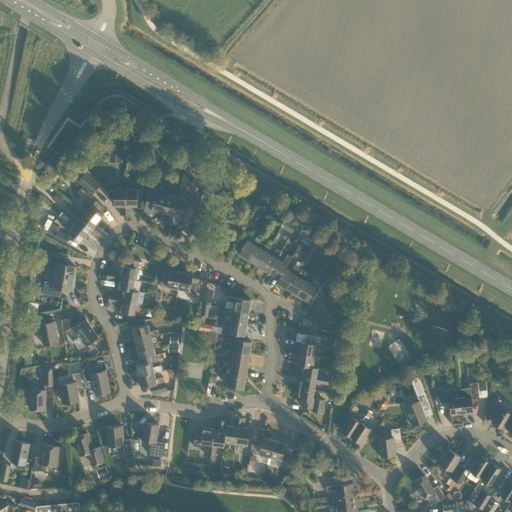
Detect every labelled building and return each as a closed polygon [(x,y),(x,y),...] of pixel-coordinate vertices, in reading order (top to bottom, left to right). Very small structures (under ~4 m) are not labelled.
[(122,149),(110,149),(110,161),(122,161),(122,149)] [(166,157),(160,155),(157,164),(163,165),(166,157)] [(46,171),(54,178),(59,171),(51,164),(46,171)] [(78,180),(92,193),(100,185),(86,171),(78,180)] [(126,214),(126,188),(126,183),(109,182),(109,197),(114,198),(114,205),(121,205),(121,214),(126,214)] [(163,211),(167,195),(155,192),(156,188),(149,186),(144,210),(156,213),(157,210),(163,211)] [(142,199),(143,188),(126,188),(126,214),(131,214),(131,205),(138,205),(138,199),(142,199)] [(52,197),(57,202),(63,196),(57,191),(52,197)] [(172,223),(178,198),(167,195),(163,211),(169,212),(167,221),(172,223)] [(194,211),(197,199),(189,197),(189,200),(178,198),(172,223),(177,224),(179,215),(185,217),(187,209),(194,211)] [(83,213),(96,223),(103,214),(91,204),(85,199),(81,203),(88,208),(83,213)] [(70,202),(66,206),(74,212),(77,208),(70,202)] [(251,216),(260,222),(266,211),(257,206),(251,216)] [(96,223),(83,213),(77,208),(74,212),(80,217),(76,222),(88,232),(96,223)] [(88,232),(76,222),(70,217),(66,221),(73,226),(68,231),(80,242),(88,232)] [(291,233),(295,226),(287,221),(283,228),(291,233)] [(47,232),(54,236),(58,229),(59,227),(52,223),(47,232)] [(292,236),(300,240),(306,231),(298,226),(292,236)] [(54,236),(65,243),(69,236),(58,229),(54,236)] [(305,235),(313,239),(316,234),(308,230),(305,235)] [(257,245),(261,238),(257,236),(253,243),(247,239),(239,253),(249,259),(257,245)] [(320,239),(314,249),(320,253),(326,243),(320,239)] [(267,251),(271,244),(267,242),(263,249),(257,245),(249,259),(259,265),(267,251)] [(277,257),(282,250),(277,248),(273,255),(267,251),(259,265),(269,271),(277,257)] [(324,254),(329,257),(332,252),(327,249),(324,254)] [(74,278),(76,266),(66,264),(67,256),(52,254),(50,267),(55,268),(54,274),(74,278)] [(288,263),(292,256),(287,254),(283,261),(277,257),(269,271),(279,277),(280,277),(285,268),(288,264),(288,263)] [(138,279),(142,261),(130,258),(128,265),(121,264),(119,276),(135,278),(135,279),(138,279)] [(160,283),(160,285),(167,286),(179,288),(182,271),(176,270),(176,267),(164,264),(162,276),(161,277),(160,283)] [(287,288),(295,274),(299,267),(295,264),(291,271),(285,268),(280,277),(279,277),(277,281),(287,288)] [(196,297),(199,284),(201,271),(188,269),(188,272),(182,271),(179,288),(190,290),(190,292),(192,296),(196,297)] [(305,280),(310,273),(305,270),(301,277),(295,274),(287,288),(297,294),(305,280)] [(72,290),(74,278),(54,274),(53,282),(45,280),(43,293),(60,296),(62,288),(72,290)] [(133,289),(135,279),(135,278),(119,276),(117,287),(123,288),(133,290),(133,289)] [(316,286),(320,279),(315,276),(311,283),(305,280),(297,294),(308,300),(316,286)] [(139,290),(133,289),(133,290),(123,288),(121,299),(136,302),(139,290)] [(233,308),(249,311),(251,299),(235,296),(231,296),(227,295),(226,300),(234,301),(233,308)] [(134,313),(136,302),(121,299),(119,311),(134,313)] [(40,311),(40,301),(30,301),(30,310),(40,311)] [(210,304),(203,303),(201,314),(208,316),(210,304)] [(216,310),(224,312),(226,312),(225,319),(231,320),(247,323),(249,311),(233,308),(217,305),(216,310)] [(45,322),(44,315),(32,317),(34,327),(41,326),(44,344),(59,341),(55,320),(45,322)] [(68,318),(61,319),(63,332),(65,330),(73,325),(68,318)] [(231,320),(225,319),(223,318),(222,323),(230,325),(229,332),(245,335),(247,323),(231,320)] [(80,336),(74,340),(79,348),(85,344),(86,345),(98,336),(86,319),(74,327),(80,336)] [(200,323),(199,329),(211,331),(212,325),(200,323)] [(136,339),(151,336),(157,334),(159,334),(159,333),(158,329),(150,331),(149,324),(133,327),(136,339)] [(320,342),(320,336),(297,332),(296,340),(300,340),(299,347),(291,345),(290,351),(315,355),(317,343),(311,342),(311,340),(320,342)] [(336,339),(335,344),(344,345),(344,340),(345,333),(337,332),(336,339)] [(136,339),(138,351),(154,347),(162,345),(161,340),(158,341),(157,334),(151,336),(136,339)] [(234,350),(250,353),(252,341),(236,338),(228,337),(227,342),(235,343),(234,350)] [(168,351),(179,352),(179,343),(168,343),(168,351)] [(152,360),(156,359),(164,357),(163,352),(155,354),(154,347),(138,351),(141,362),(152,360)] [(250,353),(234,350),(226,349),(225,354),(233,355),(232,362),(248,364),(250,353)] [(460,351),(460,359),(473,358),(472,350),(460,351)] [(36,361),(35,351),(27,352),(27,362),(36,361)] [(313,366),(315,355),(290,351),(289,356),(297,357),(296,364),(302,365),(302,364),(313,366)] [(114,368),(111,353),(103,355),(107,370),(114,368)] [(153,366),(152,360),(141,362),(136,363),(139,375),(154,371),(162,370),(161,365),(153,366)] [(248,364),(232,362),(224,360),(224,361),(223,365),(231,367),(230,373),(246,376),(248,364)] [(318,367),(313,366),(302,364),(302,365),(300,376),(319,379),(320,375),(317,375),(318,367)] [(100,371),(99,365),(82,369),(84,380),(92,378),(96,394),(111,390),(106,369),(100,371)] [(469,378),(481,377),(480,367),(468,368),(469,378)] [(156,378),(154,371),(139,375),(141,387),(157,383),(165,381),(164,376),(156,378)] [(60,384),(64,403),(78,400),(76,386),(82,385),(80,372),(73,373),(74,381),(60,384)] [(246,376),(230,373),(222,372),(221,377),(229,378),(228,385),(244,388),(246,376)] [(413,425),(427,420),(422,407),(430,405),(418,372),(410,375),(419,400),(405,405),(413,425)] [(319,382),(319,379),(300,376),(299,387),(314,389),(316,381),(319,382)] [(465,388),(460,388),(460,395),(462,413),(473,412),(471,398),(479,397),(478,381),(469,382),(470,387),(465,388)] [(167,390),(165,382),(151,385),(153,394),(167,390)] [(313,397),(314,389),(299,387),(297,398),(303,399),(302,406),(314,408),(313,411),(322,413),(325,399),(313,397)] [(443,402),(442,390),(442,388),(435,389),(435,392),(436,392),(438,402),(443,402)] [(453,389),(442,390),(443,402),(449,401),(451,414),(462,413),(460,395),(460,388),(453,389)] [(45,409),(46,389),(30,389),(30,409),(45,409)] [(388,409),(392,399),(383,395),(379,404),(388,409)] [(495,396),(493,401),(489,407),(495,411),(502,400),(495,396)] [(511,421),(511,418),(511,412),(501,406),(492,421),(503,428),(504,426),(508,420),(511,421)] [(363,419),(365,415),(369,409),(365,407),(359,416),(363,419)] [(351,437),(361,422),(351,415),(341,431),(351,437)] [(236,442),(240,417),(234,416),(233,425),(227,424),(226,430),(225,441),(236,442)] [(244,427),(245,417),(240,417),(236,442),(248,444),(250,427),(244,427)] [(159,424),(145,422),(143,439),(151,441),(149,454),(162,456),(164,442),(156,441),(159,424)] [(361,443),(371,428),(361,422),(351,437),(361,443)] [(107,426),(109,445),(123,444),(124,452),(132,452),(131,438),(123,439),(122,425),(107,426)] [(205,446),(206,443),(210,444),(209,447),(212,447),(215,428),(203,427),(203,433),(195,432),(194,445),(201,446),(205,446)] [(265,430),(264,428),(259,427),(255,443),(261,445),(259,453),(271,456),(275,440),(269,438),(271,432),(269,428),(265,430)] [(226,430),(215,428),(212,447),(215,448),(216,444),(224,446),(225,441),(226,430)] [(379,438),(381,456),(396,454),(394,440),(401,439),(400,428),(392,429),(393,437),(379,438)] [(100,446),(93,448),(88,432),(75,436),(81,454),(89,452),(93,464),(104,460),(100,446)] [(294,442),(282,438),(281,441),(275,440),(271,456),(281,459),(280,462),(288,464),(294,442)] [(30,443),(16,440),(12,461),(25,463),(30,443)] [(59,445),(45,444),(43,457),(35,456),(34,469),(46,470),(47,464),(57,465),(59,445)] [(453,479),(462,465),(457,462),(461,456),(450,448),(440,463),(447,468),(444,473),(453,479)] [(491,461),(480,455),(471,471),(481,477),(491,461)] [(268,463),(279,466),(280,462),(281,459),(271,456),(268,463)] [(489,487),(490,487),(502,468),(492,462),(482,478),(481,477),(474,489),(482,494),(476,505),(482,509),(490,495),(486,492),(489,487)] [(11,465),(4,463),(1,476),(1,479),(7,480),(11,465)] [(460,483),(469,469),(462,465),(453,479),(460,483)] [(106,466),(97,469),(99,477),(109,474),(106,466)] [(239,470),(242,475),(247,472),(244,467),(239,470)] [(264,481),(271,481),(273,473),(266,471),(264,481)] [(438,485),(433,488),(425,474),(415,480),(425,498),(429,499),(433,497),(436,502),(445,497),(444,495),(438,485)] [(22,477),(20,486),(29,488),(31,479),(22,477)] [(511,497),(511,479),(510,479),(500,494),(510,501),(511,497)] [(337,494),(354,492),(353,482),(326,485),(327,490),(336,489),(337,494)] [(338,504),(361,501),(360,497),(355,498),(354,492),(337,494),(338,504)] [(445,497),(448,502),(453,499),(449,492),(444,495),(445,497)] [(18,504),(33,508),(35,502),(20,497),(18,504)] [(492,511),(498,503),(491,498),(482,511),(492,511)] [(16,505),(0,500),(0,511),(14,511),(16,505)] [(338,511),(354,511),(357,511),(356,506),(361,505),(361,501),(338,504),(338,511)] [(458,511),(457,501),(448,502),(443,503),(444,511),(458,511)] [(65,511),(73,511),(72,502),(65,503),(65,511)]
